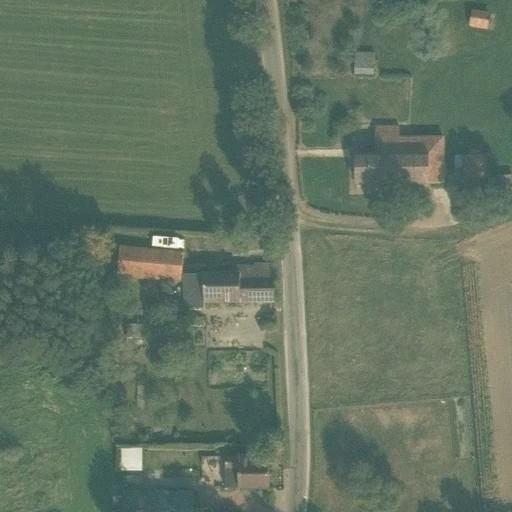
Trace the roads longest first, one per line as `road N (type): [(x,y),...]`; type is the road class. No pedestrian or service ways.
road 1 (unclassified): [(295,511),(290,223),(267,0)]
road 2 (track): [(290,223),(450,230),(511,212)]
